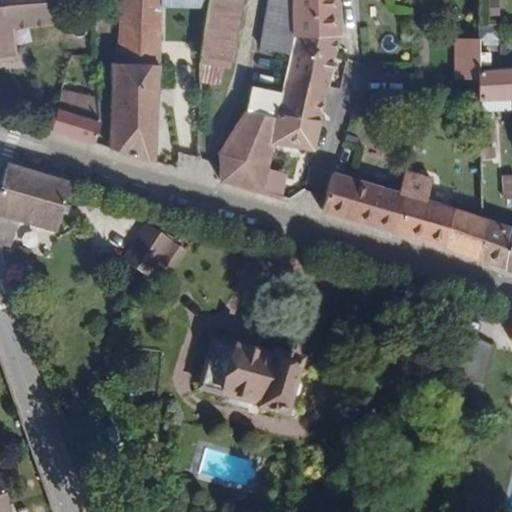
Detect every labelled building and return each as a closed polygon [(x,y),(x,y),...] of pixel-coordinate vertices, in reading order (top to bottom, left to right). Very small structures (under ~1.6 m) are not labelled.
[(0,62),(11,62),(8,29),(51,26),(49,0),(6,0),(6,6),(0,5),(0,62)] [(159,0),(120,0),(115,62),(112,63),(109,119),(109,150),(149,162),(152,118),(158,26),(159,4),(159,0)] [(202,0),(202,7),(199,67),(229,68),(233,1),(208,0),(202,0)] [(265,0),(255,49),(291,57),(297,32),(296,0),(265,0)] [(336,0),(296,0),(297,32),(338,35),(336,0)] [(286,76),(326,86),(338,35),(297,32),(291,57),(286,76)] [(453,79),(476,78),(476,67),(476,56),(453,56),(453,79)] [(476,78),(476,99),(511,97),(511,65),(476,67),(476,78)] [(271,139),(311,150),(320,112),(326,86),(286,76),(281,97),(277,113),(271,139)] [(239,188),(258,193),(271,139),(277,113),(281,97),(248,90),(241,117),(208,163),(226,184),(239,188)] [(68,137),(91,144),(96,125),(96,123),(53,110),(48,130),(68,137)] [(0,175),(0,216),(11,219),(19,220),(55,227),(68,186),(2,168),(0,175)] [(402,194),(392,231),(418,238),(445,247),(472,256),(503,267),(511,232),(511,226),(480,216),(451,207),(424,199),(430,179),(403,170),(396,191),(402,194)] [(331,171),(318,211),(346,219),(392,231),(402,194),(396,191),(331,171)] [(511,174),(502,175),(504,200),(511,199),(511,174)] [(0,216),(0,243),(6,244),(11,219),(0,216)] [(190,250),(143,221),(120,257),(150,275),(158,262),(175,273),(190,250)] [(511,232),(503,267),(511,270),(511,232)] [(464,295),(450,291),(434,343),(447,346),(454,324),(464,295)] [(472,297),(464,295),(454,324),(463,329),(472,297)] [(454,324),(447,346),(477,370),(485,342),(463,329),(454,324)] [(272,359),(212,343),(199,388),(284,412),(297,361),(273,355),(272,359)]
